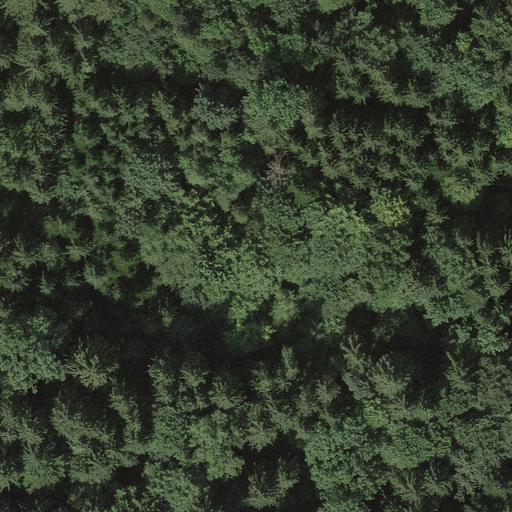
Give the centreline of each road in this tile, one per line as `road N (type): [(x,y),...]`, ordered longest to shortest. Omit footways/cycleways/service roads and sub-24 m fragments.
road 1 (track): [(511,438),(204,435),(0,478)]
road 2 (track): [(0,62),(451,88),(511,72)]
